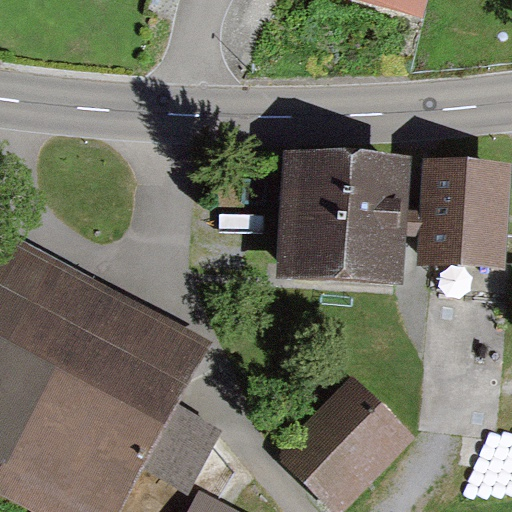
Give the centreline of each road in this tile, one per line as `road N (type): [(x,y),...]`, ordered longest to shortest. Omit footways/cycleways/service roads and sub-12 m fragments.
road 1 (track): [(231,0),(184,106),(161,254),(197,300),(254,451),(301,511)]
road 2 (tertiary): [(511,93),(448,103),(184,106),(0,92)]
road 3 (track): [(511,387),(460,400),(380,511)]
